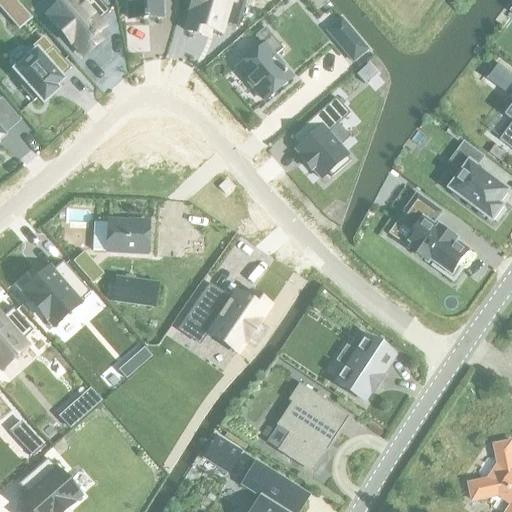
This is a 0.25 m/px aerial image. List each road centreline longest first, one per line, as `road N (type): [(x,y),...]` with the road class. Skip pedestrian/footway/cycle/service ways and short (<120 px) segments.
road 1 (residential): [(451,357),(324,259),(203,121),(166,102),(114,118),(0,219)]
road 2 (tertiary): [(356,511),(451,357)]
